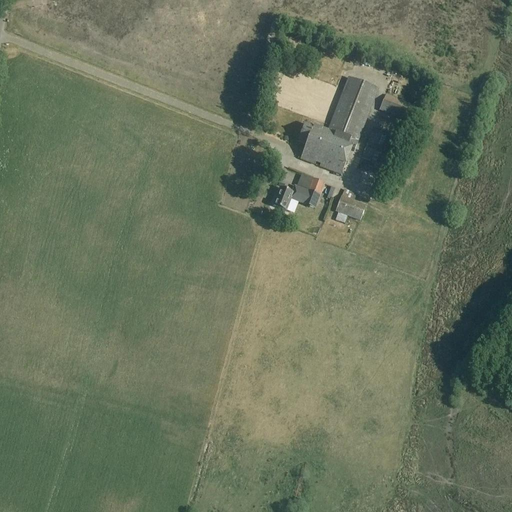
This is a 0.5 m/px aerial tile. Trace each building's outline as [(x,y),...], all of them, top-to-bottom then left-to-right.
[(348,71),(350,60),(343,58),(341,70),(348,71)] [(352,154),(379,91),(349,79),(327,131),(315,126),(314,129),(304,125),(297,141),(307,145),(301,159),(340,175),(350,153),(352,154)] [(381,94),(375,111),(405,122),(411,105),(381,94)] [(359,161),(374,164),(380,135),(366,132),(359,161)] [(383,192),(387,180),(383,178),(378,190),(383,192)] [(271,205),(284,211),(288,200),(314,210),(319,196),(320,196),(325,183),(312,179),(308,192),(293,186),(291,193),(278,187),(271,205)] [(366,207),(354,202),(357,195),(345,190),(342,197),(335,212),(359,222),(366,207)]
